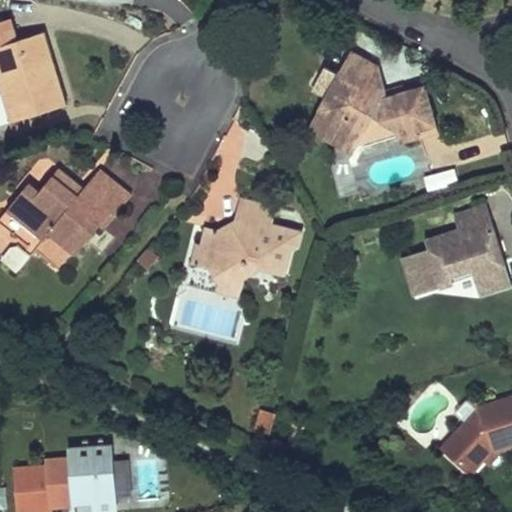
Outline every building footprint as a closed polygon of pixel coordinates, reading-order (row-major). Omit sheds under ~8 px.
[(0,47),(21,41),(14,19),(0,23),(0,47)] [(68,105),(45,33),(21,41),(0,47),(0,85),(7,108),(29,102),(33,115),(68,105)] [(377,65),(351,53),(343,66),(368,80),(364,87),(384,98),(385,95),(377,65)] [(368,80),(343,66),(335,81),(341,85),(334,98),(328,95),(322,104),(329,108),(322,122),(358,142),(373,116),(383,122),(395,118),(398,129),(402,142),(418,137),(416,130),(436,125),(425,86),(404,94),(398,92),(397,94),(393,92),(391,97),(385,95),(384,98),(364,87),(368,80)] [(335,81),(328,95),(334,98),(341,85),(335,81)] [(29,102),(7,108),(11,122),(33,115),(29,102)] [(322,104),(309,128),(353,152),(358,142),(322,122),(329,108),(322,104)] [(373,116),(358,142),(398,129),(395,118),(383,122),(373,116)] [(416,130),(418,137),(437,131),(436,125),(416,130)] [(112,209),(116,213),(133,193),(101,165),(84,186),(112,209)] [(31,180),(6,208),(42,239),(49,231),(75,254),(112,209),(84,186),(60,166),(40,188),(31,180)] [(221,232),(207,228),(202,247),(209,249),(204,268),(215,271),(219,280),(216,288),(240,295),(245,276),(257,269),(283,276),(290,250),(297,245),(301,234),(271,226),(276,210),(241,200),(233,226),(221,232)] [(415,253),(428,289),(473,274),(479,295),(511,283),(511,277),(503,252),(493,256),(487,240),(498,237),(487,204),(454,215),(458,227),(461,238),(428,249),(415,253)] [(424,237),(428,249),(461,238),(458,227),(424,237)] [(487,240),(493,256),(503,252),(498,237),(487,240)] [(202,247),(194,245),(189,264),(204,268),(209,249),(202,247)] [(414,293),(428,289),(415,253),(401,257),(414,293)] [(458,410),(470,420),(484,405),(472,394),(458,410)] [(470,420),(443,448),(472,472),(482,461),(490,453),(502,448),(504,450),(511,447),(511,397),(485,406),(484,405),(470,420)] [(38,478),(18,479),(20,511),(50,511),(50,506),(76,505),(97,503),(113,502),(112,494),(110,463),(109,447),(71,450),(72,458),(46,460),(47,477),(48,488),(39,489),(38,478)] [(490,453),(482,461),(489,467),(504,451),(504,450),(502,448),(490,453)] [(128,492),(126,462),(110,463),(112,494),(128,492)] [(38,478),(39,489),(48,488),(47,477),(38,478)] [(113,508),(113,502),(97,503),(76,505),(76,511),(113,508)]
